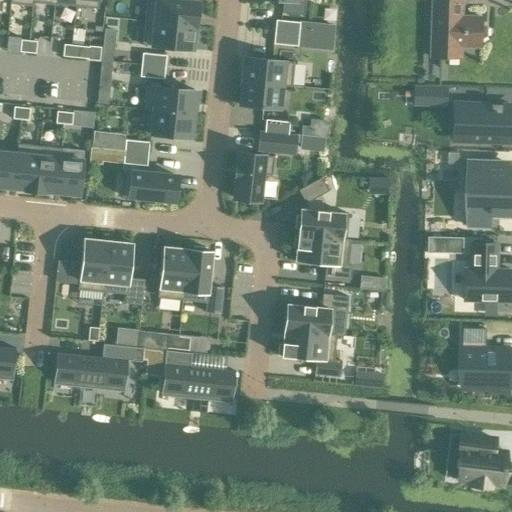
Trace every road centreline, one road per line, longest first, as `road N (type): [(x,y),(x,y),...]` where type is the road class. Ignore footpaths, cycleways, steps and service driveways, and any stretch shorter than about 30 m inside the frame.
road 1 (residential): [(230,0),(207,231)]
road 2 (residential): [(255,395),(270,237),(207,231)]
road 3 (residential): [(207,231),(50,216)]
road 4 (residential): [(50,216),(37,355)]
